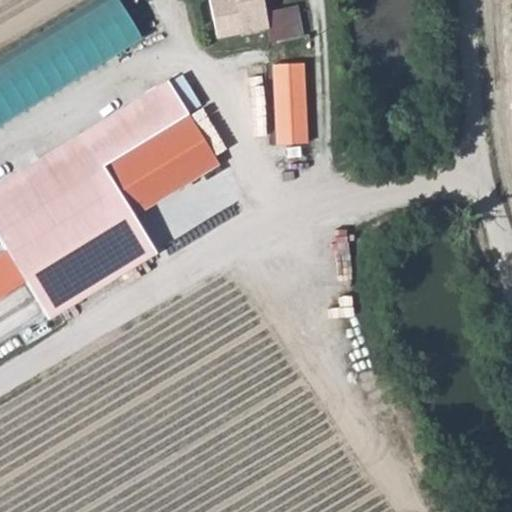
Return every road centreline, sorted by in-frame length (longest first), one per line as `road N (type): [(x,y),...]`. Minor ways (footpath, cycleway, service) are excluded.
road 1 (track): [(474,178),(335,190),(239,234),(0,381)]
road 2 (track): [(511,290),(474,178),(466,0)]
road 3 (track): [(319,0),(335,190)]
